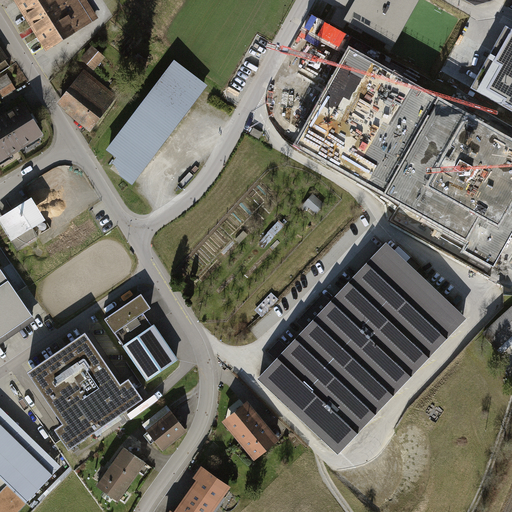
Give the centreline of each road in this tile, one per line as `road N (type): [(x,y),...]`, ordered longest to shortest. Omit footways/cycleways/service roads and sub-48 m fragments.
road 1 (residential): [(134,237),(207,345),(212,367),(199,433),(141,511)]
road 2 (residential): [(310,0),(212,174),(185,205),(134,237)]
road 3 (residential): [(0,21),(74,145)]
